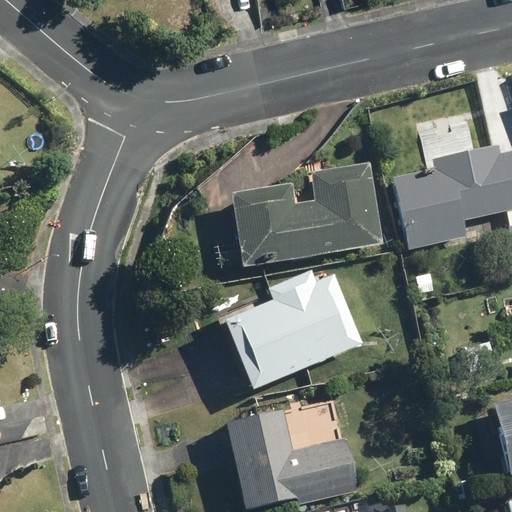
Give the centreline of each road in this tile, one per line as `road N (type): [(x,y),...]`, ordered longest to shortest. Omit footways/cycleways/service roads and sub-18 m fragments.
road 1 (residential): [(140,101),(124,121),(73,276),(74,344),(112,511)]
road 2 (residential): [(511,28),(202,101),(140,101)]
road 3 (residential): [(140,101),(108,86),(3,0)]
